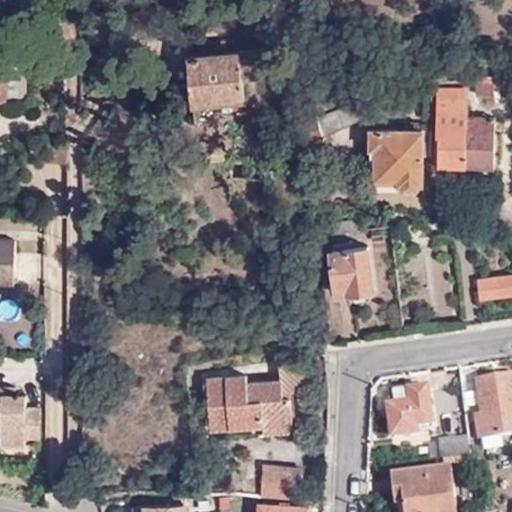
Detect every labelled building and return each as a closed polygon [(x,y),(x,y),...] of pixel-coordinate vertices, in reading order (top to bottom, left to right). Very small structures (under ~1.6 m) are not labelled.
[(131,0),(133,15),(147,16),(146,0),(131,0)] [(185,0),(146,0),(147,16),(186,14),(185,0)] [(258,15),(271,15),(270,4),(257,4),(258,15)] [(113,28),(112,12),(88,13),(89,30),(113,28)] [(189,44),(189,55),(180,57),(186,109),(239,105),(237,78),(269,74),(266,48),(217,53),(216,42),(189,44)] [(13,56),(0,55),(0,98),(7,99),(9,72),(13,72),(13,56)] [(494,98),(494,76),(477,77),(476,98),(494,98)] [(469,94),(438,94),(436,137),(440,137),(439,168),(494,169),(496,121),(468,119),(469,94)] [(318,118),(314,101),(289,106),(298,145),(324,139),(362,121),(354,104),(326,116),(318,118)] [(423,185),(424,131),(372,131),(371,150),(377,150),(377,180),(400,180),(399,184),(403,185),(404,188),(421,188),(422,185),(423,185)] [(49,162),(70,162),(70,150),(50,149),(49,162)] [(0,282),(15,282),(16,240),(0,239),(0,282)] [(376,290),(370,247),(333,251),(338,294),(350,292),(350,296),(353,300),(358,303),(363,303),(368,302),(372,299),(374,296),(376,290)] [(263,420),(291,418),(291,398),(305,397),(302,362),(279,363),(280,379),(246,381),(246,375),(206,377),(211,430),(263,427),(263,420)] [(511,377),(478,383),(483,418),(476,419),(480,439),(511,434),(511,377)] [(99,384),(81,387),(81,408),(99,408),(99,384)] [(0,385),(0,429),(1,429),(1,442),(26,443),(26,435),(41,436),(41,407),(28,406),(27,394),(17,393),(3,393),(3,385),(0,385)] [(433,425),(426,389),(388,394),(394,438),(417,435),(415,427),(433,425)] [(293,433),(291,418),(263,420),(263,427),(264,435),(293,433)] [(471,456),(468,438),(440,442),(443,460),(471,456)] [(457,511),(451,468),(393,476),(397,505),(406,504),(406,511),(457,511)] [(259,472),(258,501),(299,502),(299,473),(259,472)]
